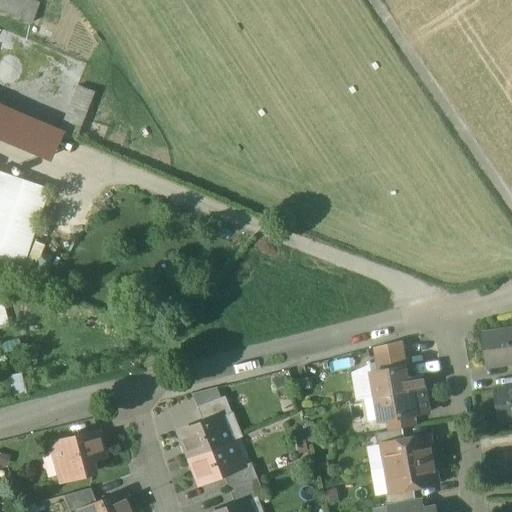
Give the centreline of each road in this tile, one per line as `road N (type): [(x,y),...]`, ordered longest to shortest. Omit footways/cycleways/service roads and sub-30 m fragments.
road 1 (track): [(94,150),(442,300),(451,317)]
road 2 (residential): [(132,389),(451,317)]
road 3 (track): [(511,205),(374,0)]
road 4 (residential): [(451,317),(473,511)]
road 5 (residential): [(0,426),(132,389)]
road 6 (residential): [(169,511),(132,389)]
